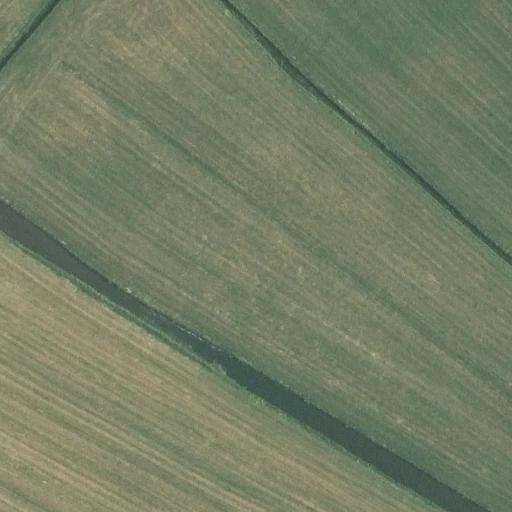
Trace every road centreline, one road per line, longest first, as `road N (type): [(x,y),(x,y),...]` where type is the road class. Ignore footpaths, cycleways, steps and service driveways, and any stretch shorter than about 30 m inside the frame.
road 1 (track): [(368,511),(236,441)]
road 2 (track): [(511,379),(401,331)]
